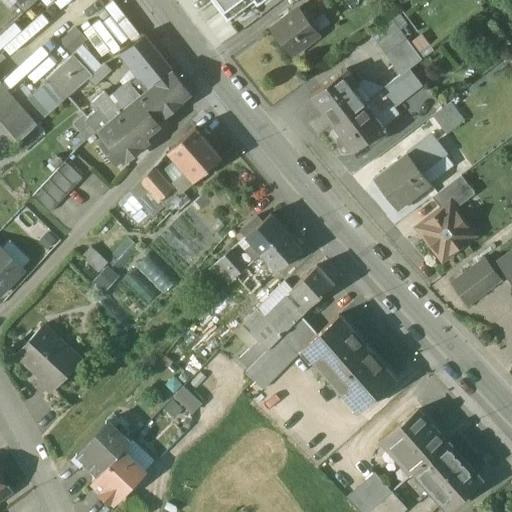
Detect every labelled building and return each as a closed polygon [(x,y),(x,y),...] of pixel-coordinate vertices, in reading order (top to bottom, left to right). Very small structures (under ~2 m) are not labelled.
[(18,0),(15,3),(24,12),(37,0),(18,0)] [(114,0),(89,18),(110,49),(139,29),(118,0),(114,0)] [(213,0),(228,19),(253,0),(255,0),(258,3),(262,0),(213,0)] [(299,7),(270,29),(291,56),(319,34),(299,7)] [(422,59),(393,18),(372,34),(401,74),(422,59)] [(172,69),(146,36),(132,47),(122,54),(141,78),(133,84),(130,81),(110,97),(121,109),(171,70),(172,69)] [(69,96),(92,75),(74,55),(21,104),(37,123),(69,96)] [(23,63),(6,78),(12,85),(29,70),(23,63)] [(112,71),(106,63),(91,77),(98,84),(112,71)] [(346,68),(310,95),(333,126),(364,103),(369,99),(346,68)] [(171,70),(121,109),(100,128),(99,129),(107,139),(102,142),(103,144),(108,140),(120,156),(116,159),(117,161),(122,157),(124,160),(126,158),(127,159),(143,147),(142,146),(148,141),(145,136),(159,125),(155,120),(164,113),(165,115),(167,113),(165,110),(177,100),(180,103),(181,102),(180,101),(190,93),(171,70)] [(401,74),(381,89),(393,105),(413,90),(401,74)] [(21,104),(0,80),(0,153),(1,155),(38,123),(37,123),(21,104)] [(98,107),(88,117),(100,128),(121,109),(110,97),(104,91),(93,100),(98,107)] [(177,100),(165,110),(167,113),(170,114),(179,106),(180,103),(177,100)] [(451,101),(433,115),(448,135),(466,121),(451,101)] [(364,103),(333,126),(353,151),(368,139),(372,144),(386,133),(364,103)] [(194,128),(168,150),(189,172),(196,180),(222,157),(194,128)] [(431,134),(408,151),(423,171),(446,154),(431,134)] [(120,156),(108,140),(103,144),(103,147),(113,159),(116,159),(120,156)] [(408,151),(374,177),(397,208),(432,182),(423,171),(408,151)] [(66,161),(33,195),(50,212),(83,177),(66,161)] [(179,195),(154,167),(142,180),(163,203),(166,206),(179,195)] [(189,172),(175,183),(182,191),(196,180),(189,172)] [(461,174),(433,195),(443,208),(450,202),(455,208),(475,192),(461,174)] [(163,203),(142,180),(120,203),(139,224),(163,203)] [(443,208),(420,226),(437,247),(454,250),(465,241),(468,224),(455,208),(450,202),(443,208)] [(272,214),(246,236),(252,243),(261,254),(286,231),(272,214)] [(286,231),(261,254),(275,270),(277,271),(302,248),(286,231)] [(261,254),(252,243),(245,250),(254,260),(261,254)] [(108,262),(92,247),(82,257),(98,272),(108,262)] [(1,248),(0,249),(0,292),(23,269),(1,248)] [(246,267),(231,250),(221,259),(236,276),(246,267)] [(511,252),(502,259),(502,262),(510,273),(511,273),(511,252)] [(483,259),(456,279),(455,283),(468,301),(472,301),(480,295),(481,292),(489,286),(491,287),(498,282),(499,277),(486,260),(483,259)] [(317,266),(292,288),(309,307),(310,306),(309,305),(333,283),(317,266)] [(303,313),(287,297),(266,318),(271,323),(282,334),(302,315),(303,313)] [(317,335),(302,315),(269,348),(246,371),(263,388),(303,349),(303,348),(318,335),(317,335)] [(271,323),(265,330),(251,316),(244,323),(269,348),(282,334),(271,323)] [(338,316),(317,335),(318,335),(303,348),(303,349),(358,412),(395,380),(338,316)] [(81,360),(43,325),(15,355),(53,390),(81,360)] [(202,402),(184,386),(175,395),(192,412),(202,402)] [(419,410),(383,440),(412,473),(412,472),(447,442),(419,410)] [(107,420),(76,455),(98,476),(123,450),(132,441),(120,429),(118,431),(107,420)] [(483,481),(448,441),(447,442),(412,472),(445,509),(469,488),(471,491),(483,481)] [(98,476),(93,482),(114,502),(145,471),(123,450),(98,476)] [(375,472),(347,496),(348,499),(361,511),(366,511),(391,491),(375,472)] [(391,491),(366,511),(402,511),(407,508),(391,491)] [(135,495),(115,511),(145,511),(148,510),(135,495)]
